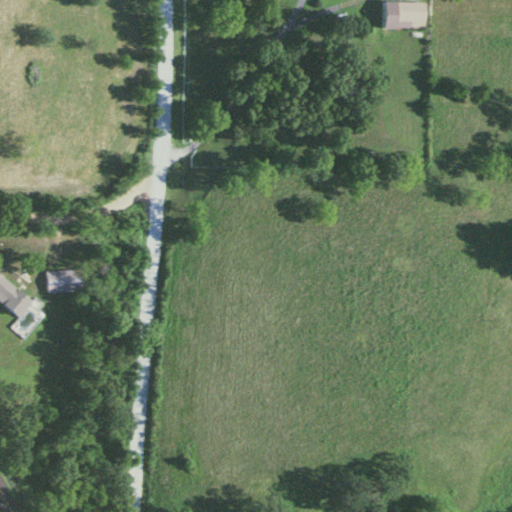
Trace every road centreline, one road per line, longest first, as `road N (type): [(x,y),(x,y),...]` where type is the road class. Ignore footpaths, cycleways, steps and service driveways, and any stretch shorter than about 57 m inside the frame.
road 1 (residential): [(156,179),(131,511)]
road 2 (residential): [(156,179),(160,0)]
road 3 (residential): [(0,224),(70,225),(156,179)]
